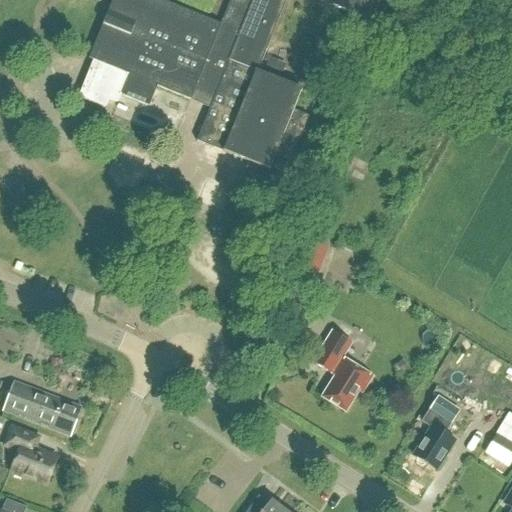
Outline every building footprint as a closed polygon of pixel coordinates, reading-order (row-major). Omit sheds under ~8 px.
[(116,0),(93,61),(77,98),(105,110),(109,100),(121,105),(124,98),(151,109),(159,88),(213,111),(200,143),(287,179),(311,119),(295,113),(304,92),(260,74),(289,0),(317,0),(368,21),(376,0),(232,0),(223,27),(158,0),(148,0),(144,11),(117,0),(116,0)] [(157,250),(146,246),(130,280),(142,284),(157,250)] [(363,392),(372,377),(341,359),(350,344),(331,333),(313,364),(335,377),(322,399),(346,413),(359,390),(363,392)] [(70,439),(81,410),(14,384),(3,413),(70,439)] [(436,473),(455,442),(445,435),(460,412),(437,398),(421,424),(430,430),(412,458),(436,473)] [(48,487),(58,462),(29,451),(34,439),(11,430),(4,447),(19,453),(10,476),(27,483),(28,480),(48,487)] [(508,471),(511,463),(511,444),(497,436),(485,457),(508,471)] [(281,511),(270,503),(267,506),(257,499),(247,511),(281,511)] [(22,511),(24,508),(7,501),(2,511),(22,511)]
